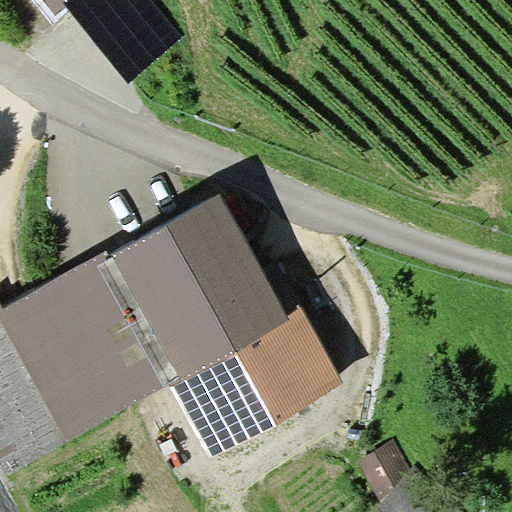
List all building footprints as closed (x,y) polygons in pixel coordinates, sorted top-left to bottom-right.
[(43,0),(56,15),(67,6),(63,1),(65,0),(43,0)] [(129,82),(184,39),(152,0),(65,0),(63,1),(67,6),(129,82)] [(287,316),(221,197),(111,259),(105,249),(5,306),(0,298),(0,460),(8,475),(169,384),(170,388),(290,320),(287,316)] [(301,307),(287,316),(290,320),(170,388),(214,459),(344,385),(301,307)] [(359,460),(381,502),(410,471),(393,439),(359,460)] [(463,511),(414,466),(410,471),(381,502),(375,508),(378,511),(463,511)]
